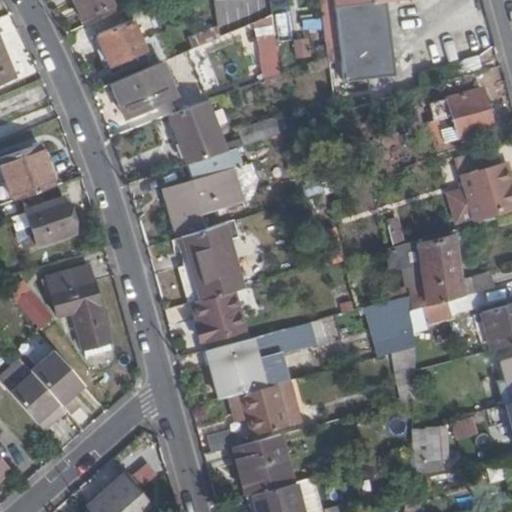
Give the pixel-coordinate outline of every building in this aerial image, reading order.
[(113,12),(107,0),(70,0),(84,27),(113,12)] [(274,0),(277,16),(290,15),(288,0),(274,0)] [(320,0),(326,42),(337,40),(343,83),(394,76),(385,0),(320,0)] [(250,22),(263,78),(283,74),(270,18),(250,22)] [(129,21),(95,37),(109,67),(143,51),(129,21)] [(0,48),(0,82),(12,78),(0,48)] [(447,56),(454,79),(481,71),(474,48),(447,56)] [(175,96),(161,62),(110,83),(124,117),(175,96)] [(345,88),(351,109),(391,98),(387,86),(360,94),(357,84),(345,88)] [(429,105),(424,88),(391,98),(351,109),(356,125),(429,105)] [(479,91),(429,105),(433,122),(430,122),(438,146),(491,130),(479,91)] [(225,153),(205,101),(169,115),(187,166),(190,165),(225,153)] [(237,130),(243,147),(279,134),(273,118),(237,130)] [(1,159),(15,200),(17,199),(52,187),(37,146),(1,159)] [(457,157),(474,218),(511,207),(511,188),(505,162),(501,163),(497,146),(457,157)] [(247,185),(237,149),(225,153),(190,165),(196,185),(166,194),(172,213),(167,214),(174,239),(179,237),(205,230),(200,214),(243,202),(239,188),(247,185)] [(77,236),(59,184),(52,187),(17,199),(35,251),(77,236)] [(179,237),(196,301),(231,292),(243,288),(225,224),(205,230),(179,237)] [(417,242),(417,240),(402,244),(408,295),(410,309),(420,307),(445,300),(493,286),(490,272),(461,280),(455,233),(417,242)] [(109,345),(89,264),(43,276),(54,320),(71,316),(81,352),(109,345)] [(203,341),(242,330),(231,292),(196,301),(192,303),(203,341)] [(450,316),(445,300),(420,307),(426,323),(450,316)] [(511,306),(483,315),(493,351),(511,345),(511,306)] [(303,348),(296,326),(204,352),(217,399),(226,397),(288,380),(281,354),(303,348)] [(33,374),(10,393),(36,423),(58,403),(61,406),(83,386),(52,351),(30,371),(33,374)] [(16,356),(0,369),(0,381),(10,393),(33,374),(30,371),(16,356)] [(511,358),(501,362),(511,402),(511,358)] [(300,423),(288,380),(226,397),(233,423),(245,420),(250,439),(286,429),(285,426),(300,423)] [(428,428),(412,432),(410,451),(406,484),(435,476),(428,428)] [(207,437),(211,453),(231,448),(235,447),(230,430),(207,437)] [(291,483),(278,436),(235,447),(231,448),(244,496),(250,494),(291,483)] [(0,477),(11,468),(0,454),(0,477)] [(321,511),(312,477),(294,482),(301,511),(321,511)] [(124,478),(86,511),(87,511),(146,511),(134,498),(138,494),(124,478)] [(250,494),(255,511),(301,511),(294,482),(291,483),(250,494)]
